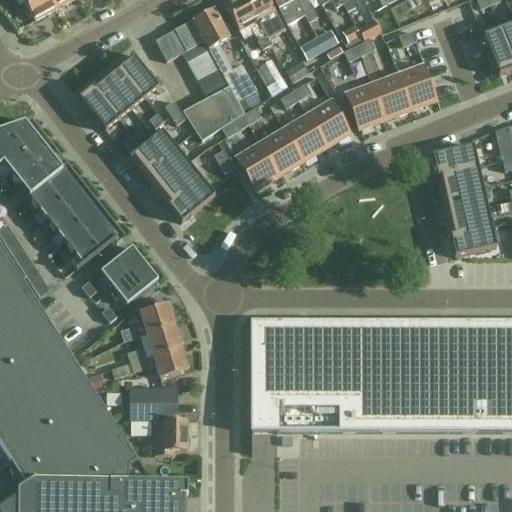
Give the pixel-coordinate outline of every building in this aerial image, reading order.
[(25,0),(36,21),(57,10),(51,0),(25,0)] [(51,0),(57,10),(75,0),(51,0)] [(269,48),(266,42),(243,0),(235,0),(224,6),(239,33),(249,27),(251,31),(251,32),(261,51),(269,48)] [(243,0),(266,42),(284,33),(271,10),(266,0),(243,0)] [(270,0),(271,1),(277,12),(287,7),(299,27),(305,24),(292,0),(270,0)] [(292,0),(305,24),(306,23),(308,27),(316,22),(304,0),(292,0)] [(337,0),(328,0),(335,13),(342,9),(337,0)] [(337,0),(346,16),(355,11),(349,0),(337,0)] [(382,0),(377,0),(371,4),(377,14),(387,8),(386,7),(382,0)] [(485,0),(478,0),(475,1),(479,12),(489,8),(485,0)] [(232,73),(223,57),(218,47),(229,41),(213,12),(192,24),(175,33),(186,54),(201,45),(206,54),(211,63),(216,72),(221,82),(226,90),(236,108),(239,116),(259,104),(253,96),(255,95),(241,68),(232,73)] [(356,31),(363,45),(379,36),(372,22),(356,31)] [(511,26),(499,32),(511,65),(511,26)] [(347,45),(359,39),(353,29),(342,34),(347,45)] [(511,65),(499,32),(482,39),(498,79),(511,72),(511,65)] [(181,57),(182,56),(186,54),(175,33),(174,33),(164,38),(175,60),(181,57)] [(315,42),(322,55),(338,46),(331,34),(315,42)] [(411,35),(397,40),(401,51),(415,45),(411,35)] [(166,65),(175,60),(164,38),(154,44),(166,65)] [(306,64),(322,55),(315,42),(298,50),(306,64)] [(369,43),(355,49),(360,59),(373,53),(369,43)] [(182,56),(187,65),(206,54),(201,45),(186,54),(182,56)] [(355,49),(342,55),(346,65),(360,59),(355,49)] [(187,65),(192,74),(211,63),(206,54),(187,65)] [(130,58),(117,69),(144,102),(158,91),(131,57),(130,58)] [(192,74),(197,83),(216,72),(211,63),(192,74)] [(270,63),(258,70),(268,88),(265,90),(271,99),(285,91),(270,63)] [(291,86),(307,77),(301,65),(284,74),(291,86)] [(423,66),(396,76),(410,115),(437,105),(423,66)] [(112,72),(104,79),(131,112),(144,102),(117,69),(112,72)] [(197,83),(202,92),(221,82),(216,72),(197,83)] [(396,76),(370,86),(384,125),(410,115),(396,76)] [(95,86),(91,90),(118,123),(131,112),(104,79),(95,86)] [(202,92),(207,101),(226,90),(221,82),(202,92)] [(370,86),(343,96),(357,135),(384,125),(370,86)] [(304,87),(291,95),(297,105),(310,97),(304,87)] [(91,90),(77,101),(95,123),(104,134),(118,123),(91,90)] [(183,114),(194,134),(199,143),(241,119),(239,116),(236,108),(226,90),(207,101),(183,114)] [(291,95),(279,103),(285,112),(297,105),(291,95)] [(329,102),(305,117),(326,153),(351,138),(329,102)] [(173,105),(164,111),(169,120),(179,114),(173,105)] [(254,111),(242,119),(247,128),(260,121),(254,111)] [(179,114),(169,120),(175,129),(185,123),(179,114)] [(156,117),(147,124),(154,132),(163,125),(156,117)] [(305,117),(281,131),(303,167),(326,153),(305,117)] [(242,119),(229,126),(235,136),(247,128),(242,119)] [(0,169),(2,168),(11,180),(20,191),(23,189),(30,197),(27,200),(81,268),(74,273),(75,274),(82,269),(120,239),(122,242),(123,241),(66,169),(63,171),(56,162),(59,160),(58,159),(31,125),(30,125),(0,135),(0,169)] [(229,126),(220,132),(226,142),(235,136),(229,126)] [(138,131),(130,138),(137,146),(145,140),(138,131)] [(281,131),(257,145),(279,181),(303,167),(281,131)] [(161,134),(127,161),(141,178),(174,151),(168,144),(164,138),(161,134)] [(130,138),(122,144),(129,153),(137,146),(130,138)] [(257,145),(233,160),(254,196),(279,181),(257,145)] [(508,146),(498,148),(501,165),(511,162),(511,161),(510,156),(511,156),(510,152),(508,146)] [(473,149),(431,158),(436,179),(478,170),(473,149)] [(174,151),(141,178),(154,194),(179,173),(187,167),(174,151)] [(221,154),(211,160),(217,169),(226,163),(221,154)] [(511,162),(501,165),(504,175),(511,173),(511,162)] [(226,163),(217,169),(222,178),(232,173),(226,163)] [(179,173),(154,194),(167,209),(200,182),(187,167),(179,173)] [(478,170),(436,179),(440,199),(482,190),(478,170)] [(200,182),(167,209),(181,226),(214,199),(200,182)] [(482,190),(440,199),(444,219),(486,210),(482,190)] [(486,210),(444,219),(449,239),(491,230),(486,210)] [(7,229),(0,233),(0,240),(1,242),(11,235),(7,229)] [(491,230),(449,239),(454,260),(496,251),(491,230)] [(11,235),(1,242),(5,248),(15,242),(11,235)] [(15,242),(5,248),(9,255),(19,248),(15,242)] [(19,248),(9,255),(13,261),(23,255),(19,248)] [(0,447),(25,487),(17,492),(16,511),(178,511),(179,498),(187,498),(187,484),(151,484),(127,483),(128,467),(136,462),(0,249),(0,447)] [(131,251),(99,276),(112,292),(144,267),(131,251)] [(23,255),(13,261),(17,268),(27,261),(23,255)] [(27,261),(17,268),(22,274),(32,267),(27,261)] [(32,267),(22,274),(26,280),(36,274),(32,267)] [(144,267),(112,292),(125,309),(157,284),(144,267)] [(36,274),(26,280),(30,287),(40,280),(36,274)] [(40,280),(30,287),(34,293),(44,287),(40,280)] [(87,285),(80,291),(89,301),(95,296),(87,285)] [(139,341),(146,338),(174,330),(167,307),(139,316),(142,326),(135,328),(135,331),(120,335),(123,346),(139,341)] [(108,311),(101,316),(109,326),(116,321),(108,311)] [(511,326),(251,326),(250,458),(252,458),(252,436),(263,436),(279,436),(511,435),(511,326)] [(130,368),(153,361),(181,352),(174,330),(146,338),(139,341),(142,353),(127,357),(130,368)] [(187,374),(181,352),(153,361),(130,368),(133,377),(156,370),(159,382),(187,374)] [(99,378),(90,381),(93,392),(103,389),(99,378)] [(186,454),(187,424),(176,424),(177,393),(129,392),(128,424),(162,424),(162,433),(154,433),(154,459),(173,459),(173,454),(186,454)] [(120,397),(106,397),(106,409),(120,409),(120,397)] [(371,483),(371,501),(433,500),(433,490),(438,489),(438,476),(424,476),(424,482),(371,483)]
